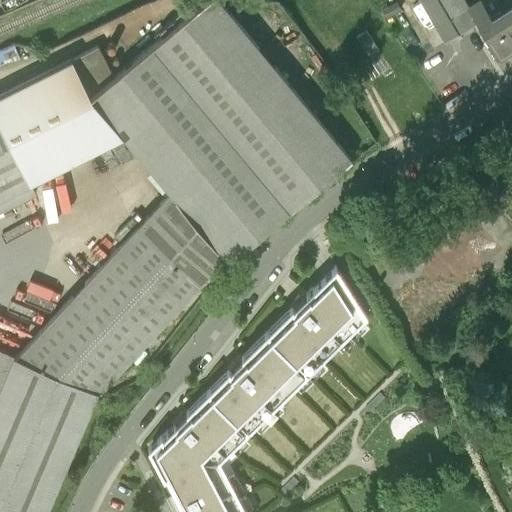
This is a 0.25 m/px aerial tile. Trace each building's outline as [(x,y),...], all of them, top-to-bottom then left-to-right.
[(220,0),(200,0),(113,74),(89,93),(123,134),(170,190),(228,259),(351,156),(220,0)] [(394,0),(381,8),(385,16),(399,8),(394,0)] [(422,0),(446,41),(477,24),(468,10),(470,9),(464,0),(422,0)] [(482,2),(470,9),(468,10),(477,24),(498,58),(511,48),(511,8),(493,20),(482,2)] [(366,30),(356,37),(369,57),(379,50),(366,30)] [(30,180),(123,134),(89,93),(113,74),(97,44),(0,93),(0,211),(36,193),(30,180)] [(228,259),(170,190),(137,225),(136,224),(17,354),(98,389),(198,281),(228,259)] [(266,331),(307,372),(366,313),(335,265),(293,307),(292,305),(266,331)] [(207,389),(248,430),(307,372),(266,331),(241,356),(242,357),(230,369),(228,368),(207,389)] [(0,511),(45,511),(93,402),(98,389),(17,354),(0,346),(0,511)] [(248,430),(207,389),(185,410),(187,411),(162,436),(160,434),(147,447),(163,478),(166,476),(183,511),(246,511),(219,458),(248,430)]
